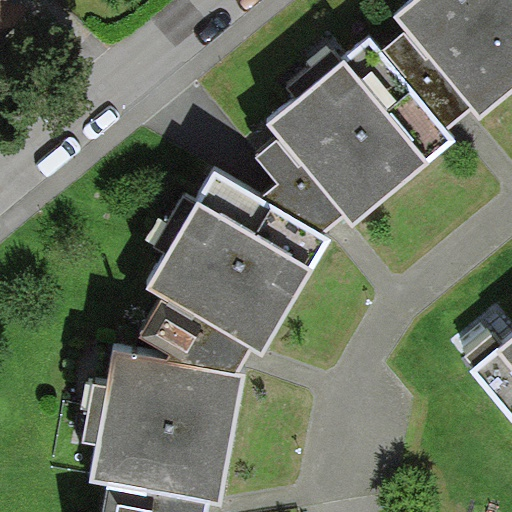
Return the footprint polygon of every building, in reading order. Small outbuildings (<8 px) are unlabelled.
[(2,0),(0,0),(0,19),(11,8),(2,0)] [(269,122),(282,137),(347,215),(355,225),(456,142),(447,131),(461,119),(474,110),(479,120),(511,92),(511,0),(416,0),(396,16),(409,33),(398,42),(383,54),(371,38),(269,122)] [(347,215),(282,137),(256,158),(278,185),(261,198),(218,172),(151,289),(165,297),(253,349),(263,354),(332,239),(323,234),(347,215)] [(253,349),(165,297),(141,337),(172,356),(169,364),(114,351),(91,480),(107,484),(209,503),(222,506),(244,377),(236,374),(253,349)] [(511,338),(472,371),(511,420),(511,338)] [(207,511),(209,503),(107,484),(103,511),(207,511)]
